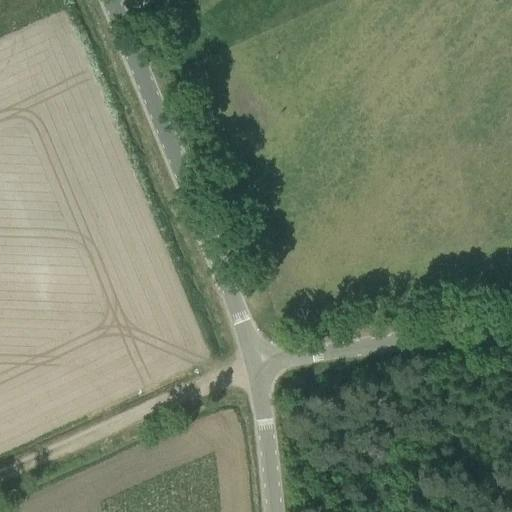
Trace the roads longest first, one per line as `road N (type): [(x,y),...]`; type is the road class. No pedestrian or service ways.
road 1 (unclassified): [(255,365),(107,0)]
road 2 (track): [(0,478),(255,365)]
road 3 (unclassified): [(255,365),(511,319)]
road 4 (unclassified): [(273,511),(255,365)]
